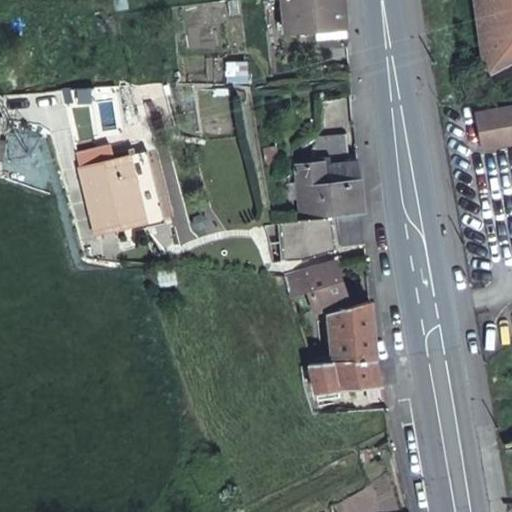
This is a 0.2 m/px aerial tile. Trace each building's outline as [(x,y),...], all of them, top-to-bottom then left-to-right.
[(345,28),(342,0),(279,0),(283,34),(314,31),(345,28)] [(511,0),(476,0),(487,78),(511,64),(511,0)] [(314,31),(315,40),(346,37),(345,28),(314,31)] [(225,84),(247,83),(245,60),(223,62),(225,84)] [(511,104),(476,111),(482,148),(511,142),(511,104)] [(346,139),(317,132),(312,151),(341,158),(346,139)] [(160,220),(145,152),(77,167),(93,236),(160,220)] [(360,176),(358,158),(297,163),(301,215),(326,214),(324,185),(339,184),(339,178),(360,176)] [(364,213),(360,176),(339,178),(339,184),(324,185),(326,214),(330,214),(364,213)] [(326,214),(301,215),(298,215),(302,260),(335,250),(330,214),(326,214)] [(335,264),(300,274),(314,314),(348,302),(342,285),(335,264)] [(377,361),(370,303),(350,309),(331,314),(334,354),(323,356),(324,366),(377,361)] [(304,321),(296,324),(298,334),(307,331),(304,321)] [(308,381),(313,397),(315,403),(336,401),(335,392),(382,386),(377,361),(324,366),(309,368),(313,381),(308,381)]
